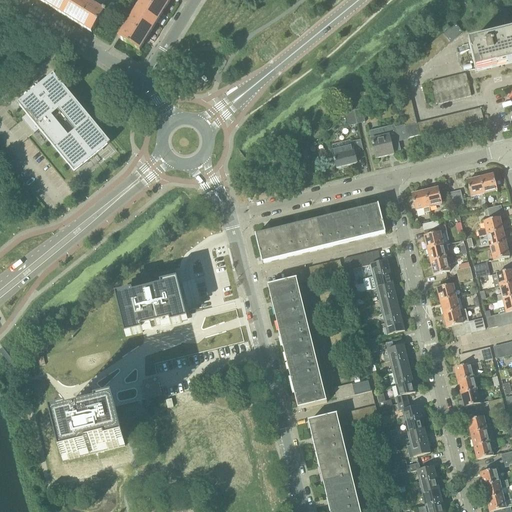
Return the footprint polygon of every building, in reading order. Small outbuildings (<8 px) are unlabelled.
[(101,10),(84,0),(37,0),(92,34),(100,22),(105,14),(104,14),(105,13),(106,14),(108,12),(106,11),(107,10),(114,15),(119,6),(109,0),(106,0),(102,7),(101,10)] [(142,0),(124,31),(119,39),(120,39),(120,40),(129,45),(140,52),(171,0),(142,0)] [(503,23),(507,22),(509,22),(506,10),(500,12),(503,23)] [(445,33),(443,35),(450,44),(464,33),(457,24),(450,29),(448,28),(444,31),(445,33)] [(511,34),(500,37),(506,63),(511,61),(511,34)] [(439,38),(446,48),(450,44),(443,35),(439,38)] [(470,44),(469,44),(476,72),(476,73),(477,73),(476,70),(506,63),(500,37),(495,38),(470,44)] [(442,51),(446,48),(439,38),(434,42),(442,51)] [(437,55),(442,51),(434,42),(429,46),(437,55)] [(432,59),(437,55),(429,46),(425,50),(432,59)] [(428,63),(432,59),(425,50),(420,54),(428,63)] [(423,67),(428,63),(420,54),(416,57),(423,67)] [(419,70),(423,67),(416,57),(411,61),(419,70)] [(414,74),(419,70),(411,61),(406,65),(414,74)] [(409,78),(414,74),(406,65),(402,69),(409,78)] [(408,84),(409,78),(402,69),(393,76),(396,86),(408,84)] [(461,76),(463,87),(469,86),(467,74),(461,76)] [(54,75),(18,105),(27,116),(22,119),(34,134),(39,131),(47,141),(73,171),(75,174),(111,144),(109,142),(54,75)] [(458,88),(463,87),(461,76),(455,77),(458,88)] [(455,77),(449,79),(452,90),(458,88),(455,77)] [(446,91),(452,90),(449,79),(443,80),(446,91)] [(440,93),(446,91),(443,80),(437,81),(440,93)] [(434,94),(440,93),(437,81),(432,83),(434,94)] [(408,84),(396,86),(397,92),(409,89),(408,84)] [(472,97),(469,86),(463,87),(466,98),(472,97)] [(466,98),(463,87),(458,88),(460,100),(466,98)] [(460,100),(458,88),(452,90),(455,101),(460,100)] [(410,95),(409,89),(397,92),(399,98),(410,95)] [(449,103),(455,101),(452,90),(446,91),(449,103)] [(443,104),(449,103),(446,91),(440,93),(443,104)] [(437,105),(443,104),(440,93),(434,94),(437,105)] [(410,95),(399,98),(400,104),(412,101),(410,95)] [(413,107),(412,101),(400,104),(402,110),(413,107)] [(415,113),(413,107),(402,110),(403,116),(415,113)] [(354,111),(358,125),(366,123),(362,109),(355,111),(354,111)] [(482,109),(476,110),(479,122),(485,121),(482,109)] [(470,112),(473,123),(479,122),(476,110),(470,112)] [(348,127),(358,125),(354,111),(346,118),(348,127)] [(470,112),(464,113),(467,125),(473,123),(470,112)] [(416,118),(415,113),(403,116),(404,121),(416,118)] [(464,113),(459,114),(461,126),(467,125),(464,113)] [(459,114),(453,116),(456,128),(461,126),(459,114)] [(453,116),(447,117),(450,129),(456,128),(453,116)] [(447,117),(441,119),(444,130),(450,129),(447,117)] [(418,124),(416,118),(404,121),(405,124),(406,127),(418,124)] [(441,119),(435,120),(438,132),(444,130),(441,119)] [(435,120),(429,122),(432,133),(438,132),(435,120)] [(429,122),(424,123),(426,135),(432,133),(429,122)] [(426,135),(424,123),(418,124),(420,136),(426,135)] [(409,139),(420,136),(418,124),(406,127),(405,124),(395,126),(370,132),(376,160),(394,155),(394,153),(401,151),(399,144),(401,141),(409,139)] [(332,145),(337,169),(357,164),(351,141),(352,147),(334,152),(332,145)] [(480,179),(484,195),(497,192),(493,176),(480,179)] [(468,182),(470,192),(471,198),(484,195),(480,179),(468,182)] [(442,205),(439,192),(438,189),(425,192),(429,208),(442,205)] [(430,213),(429,208),(425,192),(412,195),(416,212),(423,210),(424,214),(430,213)] [(460,192),(457,192),(454,193),(457,206),(463,205),(460,192)] [(457,206),(454,193),(449,194),(452,207),(457,206)] [(348,213),(355,242),(385,234),(385,235),(386,235),(379,206),(348,213)] [(488,210),(489,216),(502,212),(501,207),(488,210)] [(503,218),(502,212),(489,216),(491,221),(500,219),(503,218)] [(317,221),(324,249),(355,242),(348,213),(317,221)] [(503,232),(500,219),(491,221),(484,223),(486,230),(478,232),(479,238),(487,236),(503,232)] [(287,229),(294,257),(324,249),(317,221),(287,229)] [(423,226),(424,231),(439,228),(438,222),(423,226)] [(439,228),(424,231),(426,237),(440,233),(439,228)] [(287,229),(256,236),(255,236),(262,265),(263,265),(263,264),(294,257),(287,229)] [(440,233),(426,237),(424,237),(428,251),(444,247),(447,246),(449,245),(446,232),(440,233)] [(487,236),(490,249),(506,245),(503,232),(487,236)] [(509,258),(506,245),(490,249),(493,262),(509,258)] [(444,247),(428,251),(431,263),(447,260),(447,259),(445,253),(448,252),(447,246),(444,247)] [(372,253),(366,255),(369,266),(370,266),(375,265),(372,253)] [(366,255),(361,256),(364,268),(369,266),(366,255)] [(358,269),(364,268),(361,256),(355,257),(358,269)] [(355,257),(350,259),(352,270),(358,269),(355,257)] [(447,259),(447,260),(431,263),(434,276),(450,272),(448,266),(454,264),(452,257),(447,259)] [(347,272),(352,270),(350,259),(344,260),(347,272)] [(340,261),(334,263),(337,274),(343,273),(340,261)] [(370,266),(373,278),(390,274),(387,262),(375,265),(370,266)] [(331,276),(337,274),(334,263),(328,264),(331,276)] [(325,277),(331,276),(328,264),(323,265),(325,277)] [(474,268),(475,273),(488,270),(487,264),(474,268)] [(320,278),(325,277),(323,265),(317,267),(320,278)] [(314,280),(320,278),(317,267),(311,268),(314,280)] [(308,281),(314,280),(311,268),(305,270),(308,281)] [(123,301),(117,303),(124,331),(130,330),(132,336),(143,333),(142,330),(162,325),(170,323),(171,326),(181,324),(182,323),(182,322),(181,320),(187,319),(182,298),(175,269),(153,275),(156,287),(122,295),(123,301)] [(457,272),(458,278),(471,274),(470,269),(457,272)] [(308,281),(305,270),(299,271),(302,283),(308,281)] [(475,273),(477,279),(490,276),(488,270),(475,273)] [(495,290),(500,289),(511,285),(511,271),(492,277),(495,290)] [(393,285),(390,274),(373,278),(369,279),(371,291),(376,289),(393,285)] [(460,283),(473,280),(471,274),(458,278),(460,283)] [(268,287),(275,318),(304,311),(297,281),(297,280),(268,287)] [(379,301),(396,297),(393,285),(376,289),(379,301)] [(503,301),(511,299),(511,285),(500,289),(502,296),(497,297),(498,303),(503,301)] [(437,290),(440,303),(456,299),(453,286),(437,290)] [(379,301),(382,313),(399,309),(396,297),(379,301)] [(459,312),(456,299),(440,303),(443,316),(459,312)] [(500,316),(501,315),(506,314),(511,313),(511,312),(511,299),(503,301),(505,308),(498,310),(500,316)] [(382,313),(385,324),(402,320),(399,309),(382,313)] [(304,311),(275,318),(283,349),(312,342),(304,311)] [(453,327),(458,326),(463,325),(459,312),(443,316),(447,329),(453,327)] [(499,327),(496,317),(491,318),(487,319),(489,330),(499,327)] [(402,320),(385,324),(388,336),(404,332),(402,320)] [(474,322),(476,333),(485,331),(482,320),(474,322)] [(464,324),(463,325),(458,326),(461,337),(466,335),(464,324)] [(461,337),(458,326),(453,327),(455,338),(461,337)] [(365,343),(366,349),(378,346),(376,340),(365,343)] [(312,342),(283,349),(290,379),(319,372),(312,342)] [(366,349),(367,355),(379,352),(378,346),(366,349)] [(385,364),(390,363),(407,359),(404,346),(387,351),(384,351),(383,353),(385,364)] [(506,357),(503,346),(494,348),(496,360),(506,357)] [(481,351),(484,363),(493,361),(490,349),(481,351)] [(470,354),(473,365),(475,365),(478,364),(476,353),(470,354)] [(410,370),(407,359),(390,363),(393,374),(410,370)] [(468,367),(462,368),(454,370),(458,383),(474,379),(472,371),(476,370),(475,365),(473,365),(468,367)] [(410,370),(393,374),(396,386),(412,382),(410,370)] [(319,372),(290,379),(298,410),(327,403),(327,402),(326,402),(319,372)] [(474,379),(458,383),(461,395),(477,391),(474,379)] [(355,384),(352,385),(354,396),(372,392),(369,380),(360,383),(359,380),(354,382),(355,384)] [(157,383),(144,386),(147,399),(162,396),(159,382),(158,382),(157,382),(157,383)] [(415,394),(412,382),(396,386),(399,397),(396,398),(397,405),(409,403),(407,396),(415,394)] [(349,398),(354,396),(352,385),(346,386),(349,398)] [(343,399),(349,398),(346,386),(340,388),(343,399)] [(343,399),(340,388),(334,389),(337,401),(343,399)] [(477,391),(461,395),(464,409),(481,405),(477,391)] [(489,404),(490,409),(504,406),(503,400),(489,404)] [(379,404),(381,409),(393,407),(391,401),(379,404)] [(410,409),(409,403),(397,405),(399,413),(403,412),(404,418),(400,419),(401,424),(405,423),(405,422),(422,419),(419,406),(410,409)] [(492,415),(505,412),(504,406),(490,409),(492,415)] [(376,407),(370,408),(373,420),(379,418),(376,407)] [(381,409),(382,415),(394,412),(393,407),(381,409)] [(60,426),(55,428),(62,456),(67,455),(69,461),(125,447),(120,425),(117,412),(113,413),(112,410),(110,411),(109,408),(98,411),(99,413),(71,420),(70,418),(59,420),(60,426)] [(367,421),(373,420),(370,408),(364,410),(367,421)] [(361,422),(367,421),(364,410),(358,411),(361,422)] [(355,424),(361,422),(358,411),(352,412),(355,424)] [(349,425),(355,424),(352,412),(346,414),(349,425)] [(349,425),(346,414),(340,415),(343,427),(349,425)] [(309,422),(309,423),(316,453),(344,446),(337,416),(338,416),(337,415),(309,422)] [(489,417),(468,422),(471,435),(487,431),(492,430),(489,417)] [(405,422),(405,423),(408,434),(425,430),(422,419),(405,422)] [(411,446),(428,442),(425,430),(408,434),(411,446)] [(492,430),(487,431),(471,435),(474,448),(495,443),(495,442),(492,430)] [(411,446),(414,458),(431,454),(428,442),(411,446)] [(495,443),(474,448),(477,461),(493,457),(492,450),(499,448),(498,442),(495,442),(495,443)] [(352,477),(344,446),(316,453),(324,484),(352,477)] [(511,453),(502,456),(503,462),(511,459),(511,453)] [(504,467),(511,465),(511,459),(503,462),(504,467)] [(394,464),(396,470),(407,467),(406,461),(394,464)] [(505,469),(504,467),(503,462),(496,463),(498,470),(505,469)] [(407,467),(396,470),(397,475),(408,473),(409,474),(417,472),(420,484),(436,480),(433,468),(421,471),(419,464),(407,467)] [(480,474),(483,487),(500,484),(500,483),(496,470),(480,474)] [(352,477),(324,484),(330,511),(343,511),(360,508),(352,477)] [(439,491),(436,480),(420,484),(423,495),(439,491)] [(500,484),(483,487),(487,500),(503,496),(501,490),(509,488),(507,481),(500,483),(500,484)] [(442,503),(439,491),(423,495),(426,507),(442,503)] [(503,496),(487,500),(489,511),(511,511),(510,507),(506,509),(504,502),(511,501),(509,494),(503,496)] [(426,507),(427,511),(444,511),(442,503),(426,507)]
